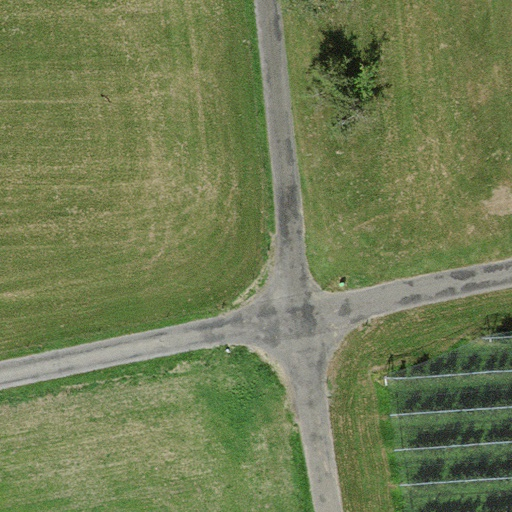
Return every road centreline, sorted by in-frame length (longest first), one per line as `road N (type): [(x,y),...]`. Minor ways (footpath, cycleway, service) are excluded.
road 1 (track): [(0,378),(511,273)]
road 2 (track): [(266,0),(298,316),(331,511)]
